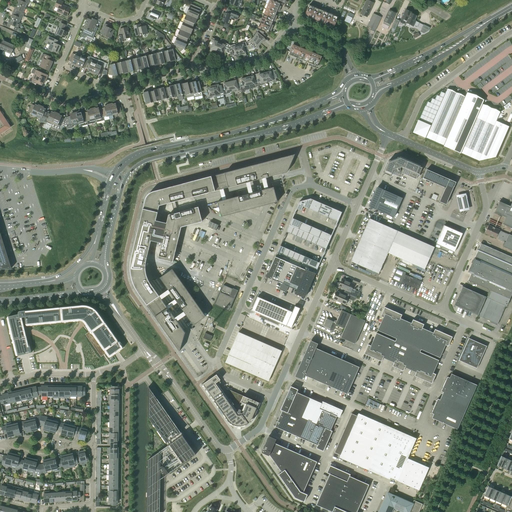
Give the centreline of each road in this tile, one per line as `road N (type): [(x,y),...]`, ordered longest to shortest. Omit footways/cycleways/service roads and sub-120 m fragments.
road 1 (secondary): [(327,99),(240,131),(136,155),(114,174)]
road 2 (secondary): [(123,181),(154,157),(324,112)]
road 3 (residential): [(511,32),(425,95),(403,140)]
road 4 (unclassified): [(251,283),(217,361),(227,377),(273,396)]
road 5 (unclassified): [(479,171),(486,208),(441,312)]
road 6 (unclassified): [(227,450),(145,350)]
road 7 (unclassified): [(300,145),(177,177)]
road 8 (unclassified): [(311,185),(289,193),(251,283)]
